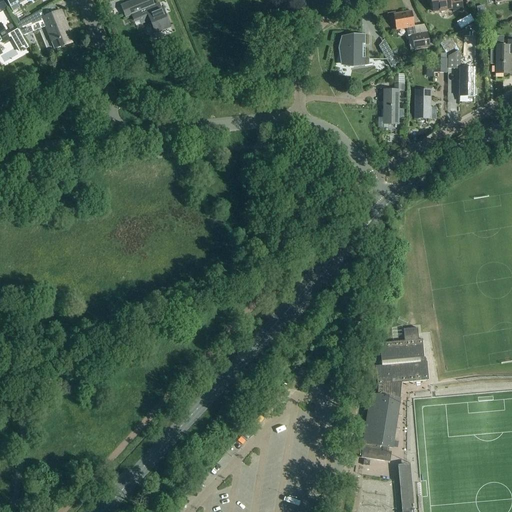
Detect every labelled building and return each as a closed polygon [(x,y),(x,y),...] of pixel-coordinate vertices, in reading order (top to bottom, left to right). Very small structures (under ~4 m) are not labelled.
[(0,13),(7,9),(1,0),(0,0),(0,53),(1,53),(0,51),(0,42),(2,42),(3,44),(10,40),(1,24),(0,24),(0,13)] [(5,0),(13,13),(20,9),(15,0),(5,0)] [(151,25),(149,26),(152,33),(170,26),(163,9),(161,10),(159,4),(154,6),(151,0),(136,0),(132,2),(134,8),(129,10),(134,21),(139,19),(141,25),(150,21),(151,25)] [(439,11),(441,13),(445,12),(446,10),(453,9),(453,12),(462,11),(460,0),(430,0),(433,12),(439,11)] [(16,25),(19,31),(44,21),(56,50),(73,43),(66,27),(60,12),(45,18),(42,11),(20,23),(16,25)] [(407,29),(408,36),(411,36),(413,48),(430,46),(427,33),(415,35),(411,12),(394,15),(396,31),(407,29)] [(470,16),(457,23),(461,30),(474,22),(470,16)] [(365,45),(365,38),(343,38),(342,66),(365,66),(365,67),(369,66),(369,59),(363,59),(363,45),(365,45)] [(495,74),(511,74),(511,63),(511,64),(511,55),(511,54),(511,42),(508,42),(507,47),(496,47),(495,74)] [(390,51),(383,55),(391,67),(397,64),(390,51)] [(459,70),(459,97),(474,97),(476,96),(476,90),(474,88),(475,70),(460,69),(460,55),(458,52),(448,58),(448,70),(459,70)] [(447,74),(447,60),(433,60),(433,73),(447,74)] [(388,119),(388,125),(398,125),(398,119),(399,92),(405,92),(405,86),(394,85),(394,92),(383,91),(383,119),(388,119)] [(414,120),(436,120),(436,109),(430,109),(430,92),(415,92),(414,120)] [(397,384),(428,381),(426,363),(425,363),(424,358),(422,340),(418,341),(417,329),(403,330),(404,342),(380,344),(381,366),(376,367),(377,386),(378,386),(378,395),(371,394),(363,445),(364,445),(364,449),(363,448),(361,458),(390,463),(391,453),(386,452),(387,448),(392,449),(392,448),(393,441),(400,399),(396,398),(397,391),(397,384)] [(413,511),(409,464),(397,465),(401,511),(413,511)] [(393,511),(390,477),(372,478),(375,511),(393,511)]
